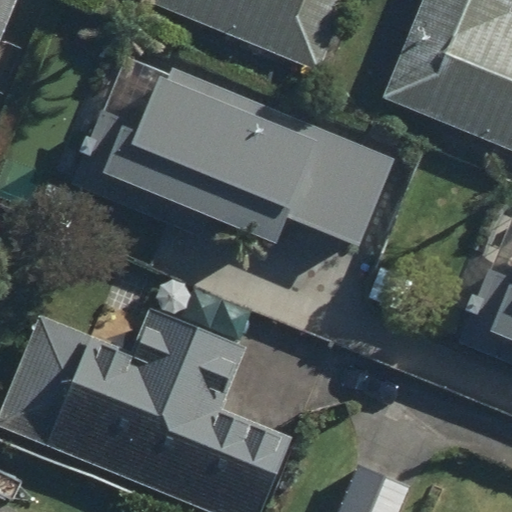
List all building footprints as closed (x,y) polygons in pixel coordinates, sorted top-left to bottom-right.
[(0,0),(0,51),(19,0),(0,0)] [(129,0),(328,80),(358,0),(129,0)] [(501,0),(413,0),(371,106),(511,160),(511,19),(506,17),(511,4),(501,0)] [(269,260),(281,233),(306,156),(335,166),(311,242),(355,256),(393,166),(154,71),(122,142),(87,127),(61,185),(207,251),(214,235),(269,260)] [(465,322),(453,353),(511,379),(511,286),(489,276),(477,303),(494,311),(485,331),(465,322)] [(33,325),(0,402),(0,438),(194,511),(262,511),(287,448),(213,420),(240,350),(140,312),(122,358),(33,325)] [(351,467),(332,511),(385,511),(396,486),(351,467)]
